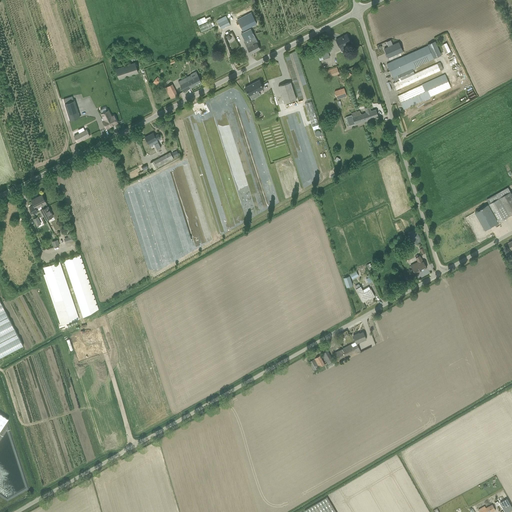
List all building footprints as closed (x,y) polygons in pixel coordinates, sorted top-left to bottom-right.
[(251,12),(237,19),(243,31),(257,24),(251,12)] [(221,29),(224,27),(230,24),(226,16),(217,20),(221,29)] [(199,25),(201,31),(213,27),(210,21),(199,25)] [(245,44),(250,54),(260,49),(257,43),(258,42),(255,36),(254,36),(250,29),(243,32),(241,33),(245,41),(244,41),(245,44)] [(340,38),(336,40),(340,48),(351,42),(347,35),(340,38)] [(400,53),(403,51),(399,42),(393,45),(390,40),(386,42),(388,47),(384,49),(388,58),(390,62),(402,57),(400,53)] [(322,54),(332,51),(329,45),(319,48),(322,54)] [(396,90),(401,88),(441,70),(437,63),(414,73),(413,70),(435,61),(428,45),(387,64),(395,81),(399,79),(399,80),(393,83),(396,90)] [(118,79),(138,73),(134,62),(115,69),(118,79)] [(329,69),(328,70),(330,77),(336,75),(339,74),(337,67),(329,69)] [(403,109),(426,99),(426,101),(430,99),(430,97),(451,88),(445,74),(397,96),(403,109)] [(179,82),(184,92),(202,82),(198,75),(192,78),(191,75),(179,82)] [(248,96),(249,96),(251,100),(260,95),(258,91),(263,89),(259,80),(244,88),(248,96)] [(296,99),(290,82),(278,86),(284,103),(296,99)] [(165,88),(168,94),(171,99),(178,95),(172,85),(165,88)] [(334,91),(337,99),(347,96),(344,87),(334,91)] [(75,101),(74,101),(72,96),(63,99),(65,104),(70,121),(80,118),(75,101)] [(305,104),(313,130),(319,128),(311,102),(305,104)] [(349,126),(378,116),(376,109),(371,111),(369,106),(364,107),(366,112),(361,114),(360,111),(351,113),(352,115),(346,117),(349,126)] [(106,129),(118,123),(114,115),(113,115),(112,116),(109,110),(100,114),(102,118),(101,118),(106,129)] [(86,130),(74,136),(77,142),(90,136),(86,130)] [(160,137),(158,135),(155,136),(153,133),(145,138),(150,146),(158,142),(156,139),(160,137)] [(173,159),(170,152),(150,163),(154,169),(173,159)] [(500,198),(511,192),(508,188),(487,200),(489,204),(500,198)] [(511,214),(511,194),(511,192),(500,198),(510,216),(511,214)] [(53,217),(49,210),(48,207),(47,207),(45,202),(46,202),(42,195),(38,197),(32,201),(31,200),(34,205),(30,207),(33,214),(38,212),(36,208),(42,205),(43,208),(41,210),(46,220),(53,217)] [(75,240),(70,225),(65,227),(68,237),(64,238),(66,243),(75,240)] [(411,246),(421,241),(416,231),(406,237),(411,246)] [(83,317),(98,308),(79,254),(64,260),(83,317)] [(415,273),(420,270),(420,271),(427,267),(423,261),(423,262),(419,255),(416,257),(417,260),(418,261),(411,265),(415,273)] [(66,323),(79,319),(59,262),(43,267),(45,272),(42,273),(60,325),(64,324),(66,323)] [(356,270),(350,274),(352,279),(359,275),(356,270)] [(349,276),(343,278),(346,287),(352,285),(349,276)] [(356,289),(357,292),(363,302),(368,299),(367,298),(369,297),(370,299),(375,296),(373,292),(372,293),(371,289),(370,289),(368,286),(362,290),(362,289),(360,286),(356,289)] [(0,357),(23,346),(0,301),(0,357)] [(366,339),(363,332),(357,335),(357,334),(353,335),(356,342),(356,343),(366,339)] [(357,344),(357,345),(356,343),(356,342),(351,344),(351,343),(333,353),(338,363),(361,351),(357,344)] [(333,361),(330,355),(327,350),(322,353),(322,354),(327,363),(328,364),(333,361)] [(314,370),(325,364),(320,355),(309,362),(314,370)] [(0,411),(0,431),(9,418),(0,411)] [(503,492),(496,496),(502,507),(509,503),(503,492)] [(335,511),(327,497),(305,510),(305,511),(335,511)]
